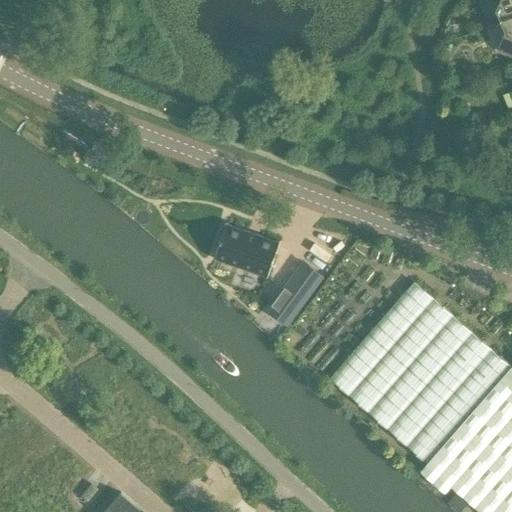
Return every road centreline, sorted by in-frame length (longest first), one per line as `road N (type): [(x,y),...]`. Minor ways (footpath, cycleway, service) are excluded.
road 1 (residential): [(511,273),(96,117),(0,71)]
road 2 (unclassified): [(325,511),(194,391),(0,237)]
